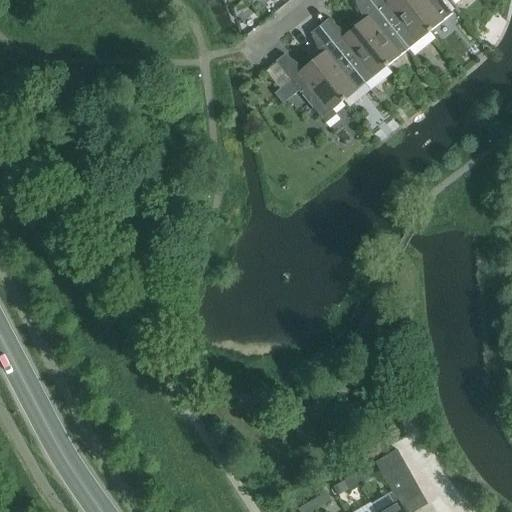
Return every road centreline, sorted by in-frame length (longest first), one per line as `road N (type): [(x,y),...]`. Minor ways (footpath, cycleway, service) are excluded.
road 1 (secondary): [(105,511),(0,329)]
road 2 (secondary): [(0,357),(89,511)]
